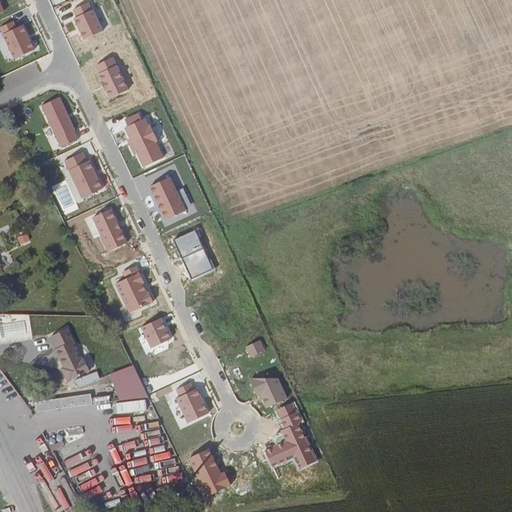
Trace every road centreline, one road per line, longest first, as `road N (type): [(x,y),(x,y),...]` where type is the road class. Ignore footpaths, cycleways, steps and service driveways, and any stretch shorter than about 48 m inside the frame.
road 1 (residential): [(69,69),(237,428)]
road 2 (unknown): [(0,436),(72,422),(139,481)]
